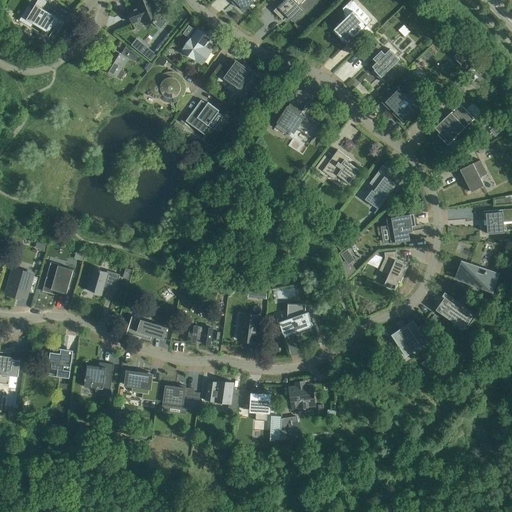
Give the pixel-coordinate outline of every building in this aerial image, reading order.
[(47,2),(44,0),(37,0),(32,9),(29,7),(23,17),(43,29),(41,33),(49,38),(55,27),(53,26),(58,17),(43,8),(47,2)] [(138,7),(128,11),(133,24),(143,19),(145,25),(154,21),(154,22),(157,21),(156,20),(160,19),(153,1),(149,3),(148,0),(136,0),(135,0),(138,7)] [(233,0),(232,1),(237,7),(239,5),(245,11),(255,1),(254,0),(233,0)] [(280,9),(276,13),(284,21),(287,17),(290,15),(294,19),(304,10),(299,5),(304,0),(284,0),(278,6),(280,9)] [(350,1),(343,8),(345,18),(332,31),(345,43),(349,39),(351,41),(367,25),(354,11),(359,6),(358,5),(356,8),(350,1)] [(404,24),(399,29),(405,36),(411,31),(404,24)] [(189,25),(183,34),(188,37),(194,29),(189,25)] [(204,34),(198,29),(182,50),(202,64),(211,51),(205,46),(208,41),(202,37),(204,34)] [(137,39),(132,45),(151,60),(156,54),(137,39)] [(378,44),(367,55),(372,60),(373,58),(376,62),(372,66),(375,69),(372,71),(379,79),(400,59),(390,49),(386,52),(378,44)] [(126,56),(113,48),(106,60),(104,59),(99,67),(115,76),(127,57),(126,56)] [(139,56),(131,50),(126,56),(127,57),(135,61),(139,56)] [(230,69),(223,78),(242,92),(256,72),(244,63),(242,65),(237,61),(231,69),(230,69)] [(174,101),(178,99),(179,100),(178,102),(177,104),(176,107),(176,110),(176,111),(177,113),(179,114),(193,94),(194,94),(193,93),(182,95),(178,92),(185,89),(185,86),(181,77),(177,74),(172,73),(167,73),(167,72),(167,70),(166,68),(165,67),(164,66),(163,65),(154,67),(153,66),(134,89),(134,91),(138,97),(138,96),(140,96),(141,95),(143,94),(144,93),(145,92),(146,91),(147,89),(148,89),(149,92),(151,94),(156,97),(160,96),(160,97),(162,98),(162,99),(164,101),(169,102),(172,102),(172,101),(174,101)] [(478,70),(467,79),(476,88),(485,80),(481,76),(483,75),(478,70)] [(383,103),(385,101),(398,115),(396,117),(403,124),(422,106),(408,92),(405,95),(397,87),(382,102),(383,103)] [(201,99),(186,120),(205,135),(211,126),(209,125),(211,122),(211,123),(213,121),(212,120),(219,110),(208,102),(207,104),(201,99)] [(302,111),(290,103),(275,126),(288,135),(293,126),(313,138),(321,126),(301,113),(302,111)] [(448,145),(456,136),(455,137),(454,135),(472,118),(466,112),(467,111),(461,105),(451,114),(450,113),(451,112),(435,127),(435,128),(436,127),(440,132),(438,134),(448,145)] [(185,128),(177,121),(173,126),(182,132),(185,128)] [(331,160),(325,155),(315,169),(324,175),(326,173),(330,176),(331,175),(334,178),(337,174),(339,176),(348,182),(349,181),(358,169),(350,163),(349,164),(347,162),(350,158),(338,149),(331,160)] [(473,163),(460,169),(461,172),(460,172),(459,172),(463,179),(464,178),(471,192),(484,185),(480,177),(486,173),(487,174),(487,173),(480,159),(473,163)] [(383,165),(371,181),(367,179),(377,186),(369,197),(380,205),(374,212),(375,213),(395,185),(402,190),(403,189),(390,180),(395,174),(383,165)] [(487,233),(487,234),(504,232),(504,221),(511,220),(511,208),(484,210),(484,220),(485,220),(485,219),(487,219),(488,225),(487,225),(488,233),(487,233)] [(413,213),(386,218),(391,243),(410,240),(408,227),(416,226),(413,213)] [(348,249),(341,254),(346,261),(344,262),(347,278),(356,270),(351,263),(355,260),(348,249)] [(384,252),(385,258),(379,270),(389,274),(384,285),(395,290),(399,281),(401,281),(407,267),(403,266),(404,264),(397,260),(396,251),(384,252)] [(84,254),(76,252),(74,259),(82,261),(84,254)] [(462,268),(460,268),(457,278),(472,284),(473,282),(481,285),(480,286),(491,290),(497,273),(486,269),(485,274),(477,271),(478,267),(470,264),(465,262),(462,268)] [(43,290),(43,291),(57,295),(57,294),(58,291),(64,292),(65,286),(68,287),(68,288),(74,269),(58,265),(56,271),(50,269),(48,277),(47,276),(46,277),(47,277),(43,290)] [(89,277),(89,276),(91,277),(87,289),(88,289),(88,288),(95,290),(94,293),(102,296),(104,290),(102,289),(103,286),(115,290),(115,291),(120,274),(108,270),(107,272),(101,270),(101,268),(94,266),(93,268),(92,267),(91,267),(88,277),(89,277)] [(126,267),(123,277),(129,278),(132,269),(126,267)] [(14,270),(8,292),(20,296),(20,293),(26,295),(31,275),(14,270)] [(455,282),(453,287),(467,291),(468,286),(455,282)] [(443,299),(436,308),(446,315),(464,328),(468,323),(474,314),(476,316),(477,314),(445,292),(441,297),(443,299)] [(306,304),(288,303),(287,319),(279,322),(282,331),(285,336),(290,334),(295,332),(296,335),(312,329),(311,327),(313,325),(311,321),(309,312),(306,312),(305,311),(306,311),(306,304)] [(257,340),(260,317),(246,315),(244,328),(240,328),(239,340),(249,341),(250,339),(257,340)] [(131,316),(126,332),(137,336),(137,334),(141,335),(141,337),(150,339),(151,335),(163,339),(167,326),(131,316)] [(399,330),(393,335),(403,350),(406,354),(412,351),(412,350),(412,349),(418,344),(419,346),(426,341),(413,322),(406,326),(407,328),(400,332),(399,330)] [(191,325),(190,325),(187,342),(188,342),(188,341),(195,342),(195,343),(196,340),(203,341),(202,344),(203,344),(210,345),(210,346),(213,329),(212,329),(212,330),(205,329),(205,328),(198,326),(198,327),(190,326),(191,325)] [(64,346),(51,345),(47,375),(70,377),(73,350),(64,349),(64,346)] [(0,383),(9,384),(11,375),(18,376),(20,360),(13,359),(13,356),(10,356),(11,354),(0,353),(0,383)] [(85,380),(84,386),(96,388),(97,386),(111,387),(114,364),(103,362),(103,367),(99,366),(87,364),(86,378),(85,378),(85,380)] [(143,371),(143,373),(127,371),(125,385),(131,386),(130,392),(145,394),(144,400),(155,402),(156,402),(159,382),(151,381),(152,374),(150,374),(150,372),(143,371)] [(208,380),(205,400),(213,401),(231,404),(234,382),(225,381),(225,383),(217,381),(217,379),(216,381),(208,380)] [(297,386),(290,387),(293,408),(315,405),(312,384),(304,385),(304,381),(296,382),(297,386)] [(176,386),(166,385),(163,406),(192,410),(194,389),(185,388),(186,386),(176,384),(176,386)] [(246,395),(245,410),(256,411),(255,423),(267,424),(269,394),(257,393),(257,396),(246,395)] [(124,413),(116,411),(113,432),(121,433),(124,413)] [(271,416),(270,441),(281,439),(282,418),(281,418),(281,416),(271,416)] [(282,418),(281,439),(290,437),(288,423),(298,422),(297,416),(282,418)]
